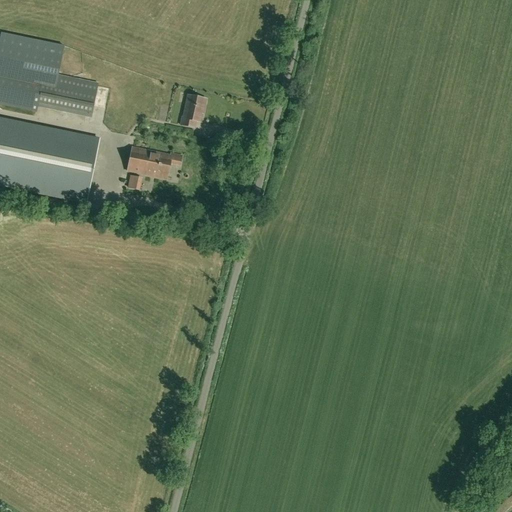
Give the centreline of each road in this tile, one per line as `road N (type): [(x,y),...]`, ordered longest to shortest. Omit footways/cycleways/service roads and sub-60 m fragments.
road 1 (unclassified): [(174,511),(307,0)]
road 2 (track): [(248,227),(107,192),(116,140),(0,111)]
